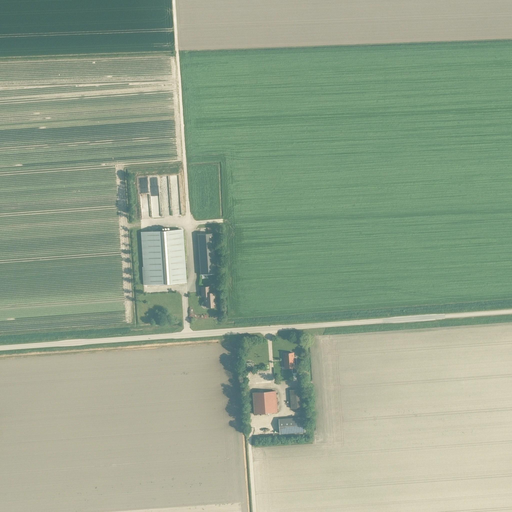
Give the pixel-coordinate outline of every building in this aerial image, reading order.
[(175,172),(166,172),(168,203),(177,202),(175,172)] [(157,205),(148,206),(149,217),(157,217),(157,205)] [(142,268),(143,285),(185,283),(182,230),(141,233),(143,268),(142,268)] [(197,235),(198,250),(200,275),(215,274),(212,234),(197,235)] [(214,293),(208,293),(208,287),(201,288),(201,297),(204,297),(204,303),(206,303),(206,308),(215,307),(214,293)] [(294,368),(294,362),(296,362),(296,358),(293,358),(293,353),(283,354),(283,359),(285,358),(285,368),(294,368)] [(301,390),(289,390),(290,409),(303,408),(301,390)] [(254,414),(277,412),(275,392),(252,393),(254,414)] [(275,431),(300,430),(300,420),(286,421),(286,417),(274,417),(275,431)]
